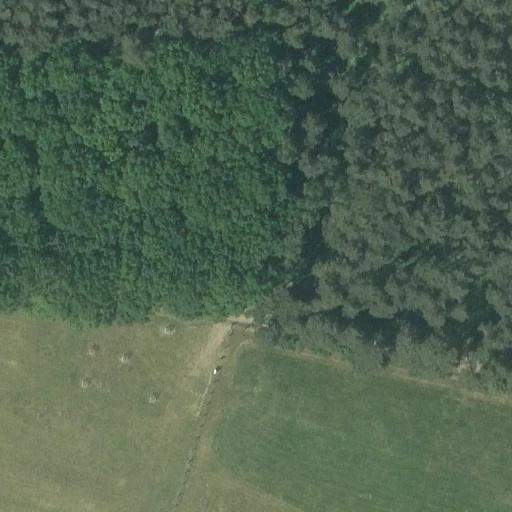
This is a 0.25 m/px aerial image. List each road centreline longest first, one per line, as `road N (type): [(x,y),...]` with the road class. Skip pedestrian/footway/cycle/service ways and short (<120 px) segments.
road 1 (track): [(201,308),(511,381)]
road 2 (track): [(0,260),(201,308)]
